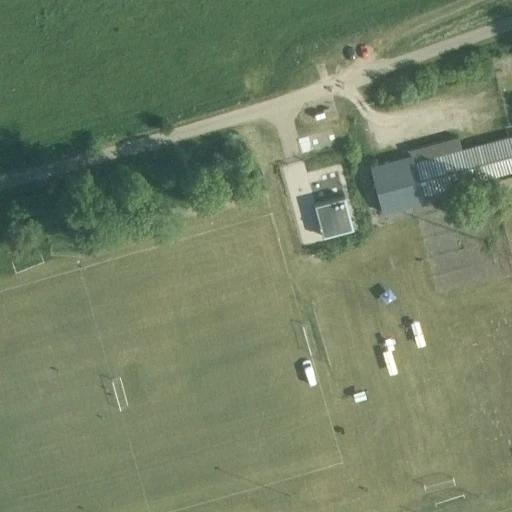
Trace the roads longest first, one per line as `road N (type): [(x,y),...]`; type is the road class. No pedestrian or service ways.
road 1 (unclassified): [(0,186),(330,88),(511,24)]
road 2 (track): [(330,88),(483,0)]
